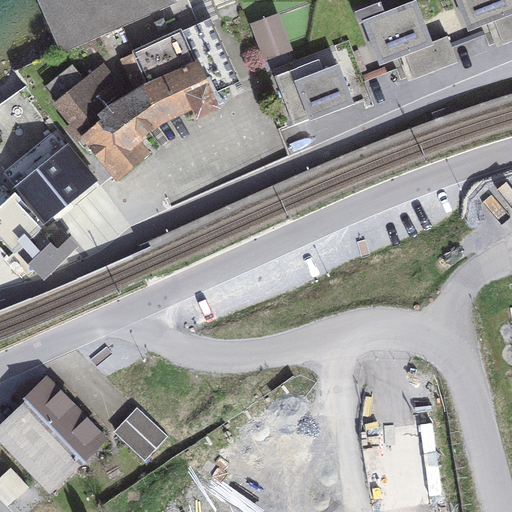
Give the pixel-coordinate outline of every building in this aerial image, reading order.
[(64,54),(174,5),(172,0),(39,0),(62,49),(64,54)] [(511,0),(456,0),(469,30),(493,21),(511,13),(511,0)] [(364,23),(385,15),(380,3),(355,13),(359,25),(364,23)] [(364,23),(380,64),(405,55),(431,44),(415,3),(385,15),(364,23)] [(511,13),(493,21),(503,45),(511,41),(511,13)] [(255,26),(267,59),(288,51),(276,18),(255,26)] [(198,67),(227,53),(211,19),(181,33),(198,67)] [(108,102),(123,89),(104,67),(86,82),(59,104),(57,106),(73,126),(84,139),(117,180),(149,154),(137,139),(164,118),(192,104),(198,117),(218,107),(212,95),(241,81),(227,53),(198,67),(181,33),(122,60),(141,96),(128,106),(126,103),(116,112),(108,102)] [(405,55),(414,80),(457,63),(448,38),(431,44),(405,55)] [(297,83),(323,73),(319,61),(293,71),(297,83)] [(46,89),(59,104),(86,82),(73,67),(46,89)] [(275,77),(294,126),(352,104),(338,67),(323,73),(297,83),(293,71),(275,77)] [(84,139),(73,126),(68,130),(79,143),(84,139)] [(38,205),(48,217),(81,190),(72,178),(84,169),(68,149),(17,190),(32,209),(38,205)] [(38,152),(10,175),(17,184),(45,161),(38,152)] [(0,200),(0,205),(9,197),(6,194),(0,200)] [(0,205),(0,235),(15,251),(18,249),(37,231),(39,229),(9,197),(0,205)] [(61,233),(49,244),(37,231),(18,249),(19,250),(36,268),(43,275),(74,247),(61,233)] [(30,276),(36,268),(19,250),(15,261),(30,276)] [(98,433),(48,381),(33,395),(25,403),(75,455),(98,433)] [(20,399),(24,403),(25,403),(33,395),(26,388),(19,394),(20,399)] [(0,439),(51,493),(83,463),(75,455),(25,403),(24,403),(0,426),(0,439)] [(168,437),(141,411),(117,436),(145,462),(168,437)] [(419,419),(419,421),(375,426),(385,507),(438,500),(431,440),(451,437),(448,415),(419,419)] [(75,455),(83,463),(106,441),(98,433),(75,455)] [(0,459),(0,494),(17,473),(0,459)]
